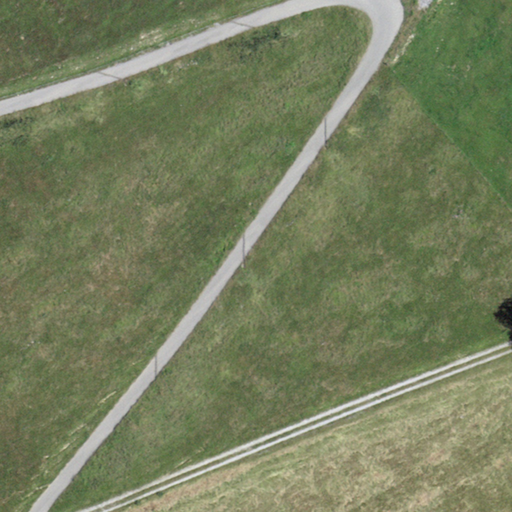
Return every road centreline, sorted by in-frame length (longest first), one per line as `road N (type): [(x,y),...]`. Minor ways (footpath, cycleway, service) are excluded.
road 1 (track): [(38,511),(369,50),(379,22),(369,0)]
road 2 (track): [(511,339),(84,511)]
road 3 (track): [(298,0),(0,103)]
